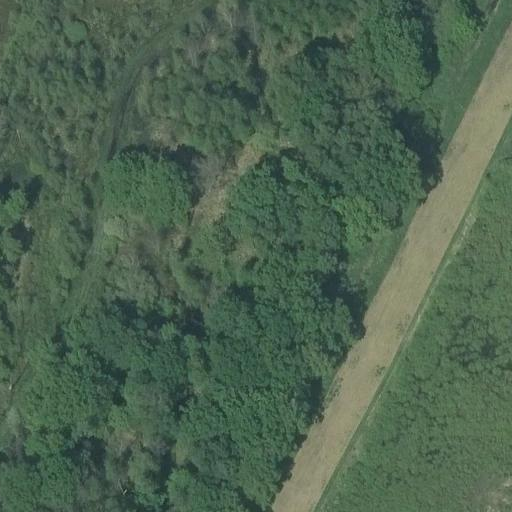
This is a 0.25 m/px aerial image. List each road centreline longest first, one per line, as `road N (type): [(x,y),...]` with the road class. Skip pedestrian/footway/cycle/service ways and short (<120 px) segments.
road 1 (track): [(0,443),(80,311),(134,93),(162,59),(259,0)]
road 2 (track): [(277,511),(511,31)]
